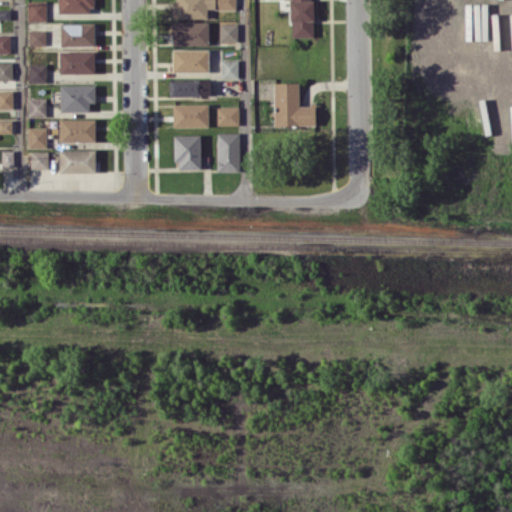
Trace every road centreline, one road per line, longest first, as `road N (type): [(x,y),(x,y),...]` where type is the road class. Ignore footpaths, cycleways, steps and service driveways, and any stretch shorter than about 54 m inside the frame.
road 1 (residential): [(0,193),(326,201),(359,188)]
road 2 (residential): [(133,0),(137,197)]
road 3 (residential): [(357,0),(359,188)]
